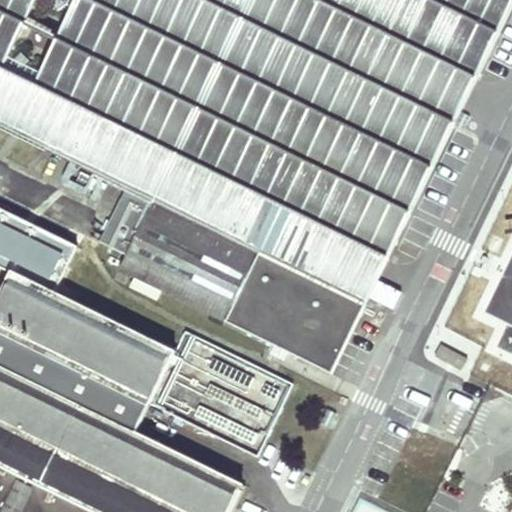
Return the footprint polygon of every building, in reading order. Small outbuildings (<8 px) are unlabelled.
[(0,0),(0,128),(71,163),(151,0),(0,0)] [(511,0),(151,0),(71,163),(128,191),(101,247),(125,258),(119,271),(333,376),(511,6),(511,0)] [(0,292),(0,373),(134,437),(152,401),(175,354),(55,295),(78,249),(0,210),(0,271),(8,276),(0,292)] [(295,376),(188,325),(175,354),(152,401),(259,452),(295,376)] [(230,511),(242,490),(134,437),(0,373),(0,511),(230,511)] [(427,502),(449,456),(420,443),(398,488),(427,502)] [(389,511),(359,499),(352,511),(389,511)]
